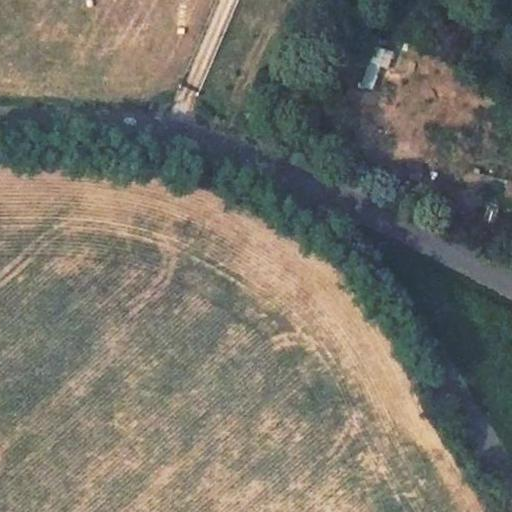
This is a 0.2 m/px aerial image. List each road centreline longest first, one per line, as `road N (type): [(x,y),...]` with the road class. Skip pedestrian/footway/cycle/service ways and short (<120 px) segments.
road 1 (unclassified): [(511,485),(431,347),(318,193)]
road 2 (tertiary): [(318,193),(170,132),(0,123)]
road 3 (tertiary): [(511,287),(318,193)]
